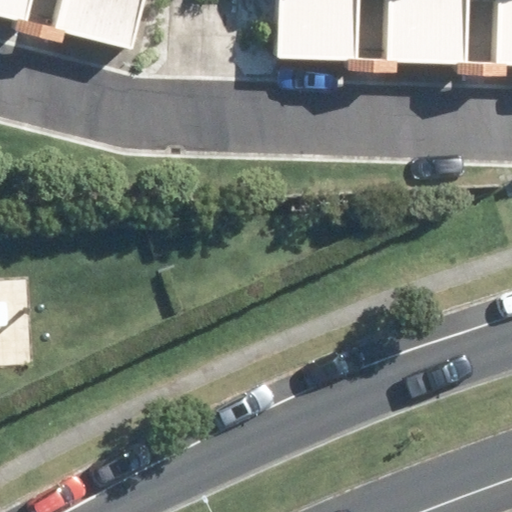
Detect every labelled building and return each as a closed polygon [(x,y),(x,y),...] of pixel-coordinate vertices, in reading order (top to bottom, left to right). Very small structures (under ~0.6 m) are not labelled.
[(26,0),(0,0),(0,26),(18,32),(26,0)] [(54,0),(46,34),(125,54),(139,0),(54,0)] [(349,0),(272,0),(271,64),(347,69),(349,0)] [(382,0),(380,68),(457,70),(459,0),(382,0)] [(511,0),(492,0),(490,71),(511,71),(511,0)]
